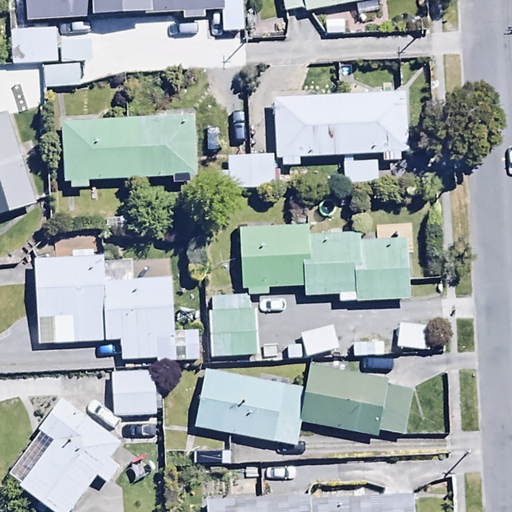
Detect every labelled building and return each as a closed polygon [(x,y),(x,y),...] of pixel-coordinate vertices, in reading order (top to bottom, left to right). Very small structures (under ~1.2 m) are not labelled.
[(12,49),(55,47),(53,11),(10,13),(12,49)] [(242,23),(207,25),(208,46),(243,45),(242,23)] [(82,93),(81,71),(43,73),(44,94),(82,93)] [(342,100),(273,103),(275,164),(280,164),(280,172),(300,171),(299,163),(382,160),(382,179),(398,179),(399,160),(408,159),(405,98),(396,99),(396,93),(342,95),(342,100)] [(0,221),(39,208),(7,118),(0,120),(0,221)] [(197,121),(62,126),(64,189),(74,189),(74,194),(90,193),(90,185),(176,182),(176,187),(192,187),(192,181),(199,181),(197,121)] [(271,159),(226,160),(227,176),(217,176),(217,195),(272,193),(271,159)] [(376,189),(375,166),(342,167),(343,190),(376,189)] [(409,237),(312,240),(312,233),(272,234),(272,227),(247,228),(247,232),(242,233),(243,293),(252,293),(252,300),(270,299),(270,292),(305,291),(306,303),(340,302),(340,307),(411,304),(409,237)] [(72,262),(36,263),(39,350),(122,347),(123,365),(159,364),(159,369),(199,367),(198,335),(177,336),(175,285),(135,286),(135,266),(107,267),(107,261),(98,262),(98,254),(72,255),(72,262)] [(210,316),(212,363),(258,361),(257,314),(252,314),(251,301),(212,303),(213,316),(210,316)] [(434,331),(400,329),(399,354),(433,356),(434,331)] [(333,331),(302,339),(308,362),(339,353),(333,331)] [(308,393),(302,428),(379,441),(380,436),(405,440),(412,394),(386,390),(387,384),(312,371),(308,393)] [(155,376),(112,378),(114,422),(156,420),(155,376)] [(302,428),(308,393),(205,376),(195,433),(298,451),(302,428)] [(54,445),(20,491),(47,511),(75,511),(100,480),(109,487),(120,473),(110,465),(123,448),(65,403),(41,435),(54,445)] [(417,511),(417,499),(207,508),(207,511),(417,511)]
